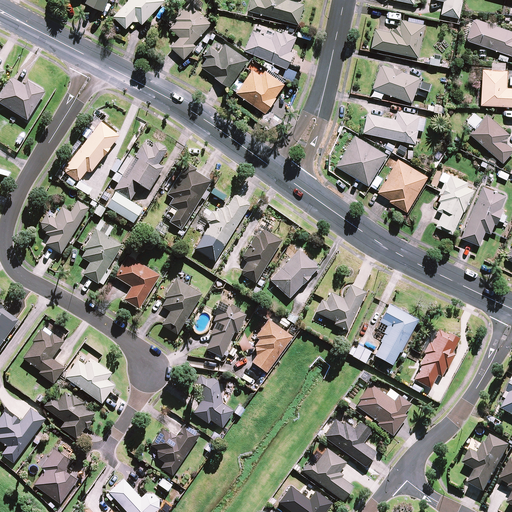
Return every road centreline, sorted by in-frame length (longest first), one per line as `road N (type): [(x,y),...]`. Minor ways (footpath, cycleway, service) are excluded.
road 1 (residential): [(149,371),(132,343),(16,270),(6,249),(26,182),(98,61)]
road 2 (tertiary): [(511,309),(393,251),(282,174)]
road 3 (tertiary): [(282,174),(198,115),(98,61)]
road 4 (residential): [(401,474),(463,413),(511,320)]
road 5 (tertiary): [(282,174),(315,119),(344,0)]
